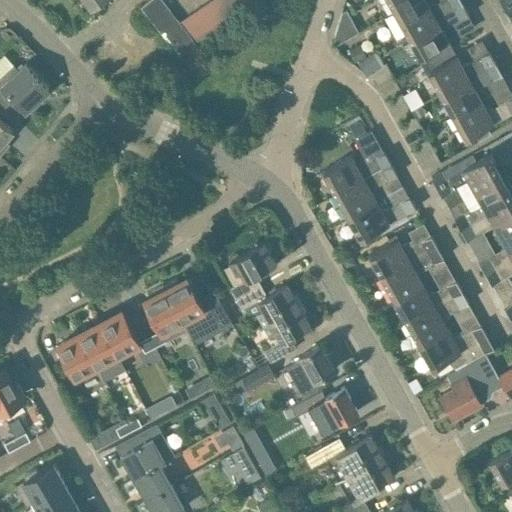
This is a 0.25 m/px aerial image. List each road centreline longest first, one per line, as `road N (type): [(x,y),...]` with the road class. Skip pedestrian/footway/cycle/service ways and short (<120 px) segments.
road 1 (residential): [(112,511),(24,355),(26,319),(263,179)]
road 2 (residential): [(497,331),(372,105),(306,62)]
road 3 (residential): [(432,463),(292,209),(263,179)]
road 4 (residential): [(263,179),(122,116),(98,97)]
road 5 (residential): [(0,226),(98,97)]
road 6 (residential): [(98,97),(6,0)]
road 7 (residential): [(263,179),(306,62)]
